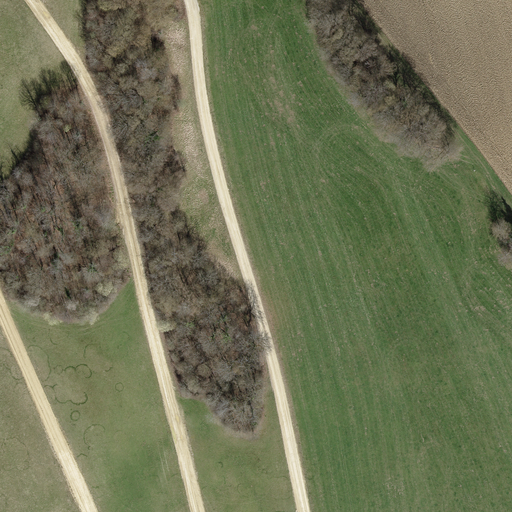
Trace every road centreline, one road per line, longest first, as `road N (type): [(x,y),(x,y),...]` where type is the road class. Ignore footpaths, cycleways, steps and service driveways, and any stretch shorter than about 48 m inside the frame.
road 1 (track): [(35,0),(97,108),(197,511)]
road 2 (track): [(304,511),(215,168),(189,0)]
road 3 (track): [(0,305),(86,511)]
